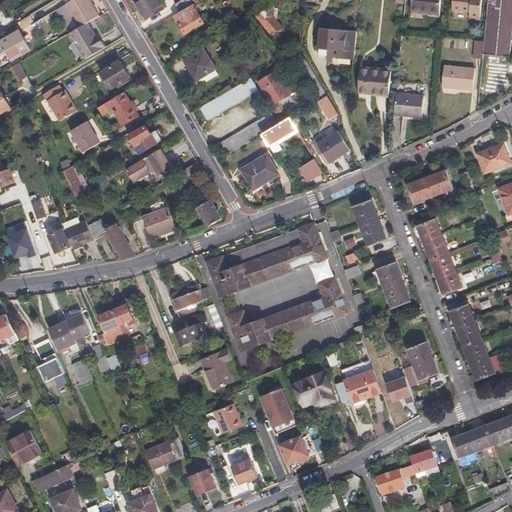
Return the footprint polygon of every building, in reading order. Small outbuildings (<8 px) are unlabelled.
[(75,16),(81,26),(88,22),(96,17),(100,15),(90,0),(71,0),(67,3),(68,4),(74,15),(75,16)] [(135,0),(146,19),(163,9),(160,3),(166,0),(165,0),(135,0)] [(181,10),(192,3),(189,0),(180,0),(176,2),(181,10)] [(440,0),(412,0),(411,9),(430,10),(429,13),(439,15),(440,0)] [(469,18),(480,19),(481,0),(453,0),(453,10),(469,12),(469,18)] [(511,21),(511,0),(488,0),(484,40),(482,53),(509,56),(511,21)] [(203,21),(192,3),(181,10),(174,14),(184,32),(203,21)] [(68,4),(56,11),(63,22),(75,16),(74,15),(68,4)] [(272,15),(266,8),(255,16),(271,34),(281,26),(272,15)] [(81,26),(73,31),(78,39),(80,38),(90,55),(105,46),(102,39),(99,41),(96,35),(88,22),(81,26)] [(354,58),(357,32),(321,27),(318,54),(326,55),(326,59),(333,60),(333,56),(354,58)] [(1,40),(7,51),(11,59),(29,49),(19,30),(1,40)] [(484,40),(475,40),(474,57),(482,57),(482,53),(484,40)] [(291,51),(320,98),(326,94),(297,46),(291,51)] [(205,79),(217,72),(202,48),(183,59),(195,79),(202,75),(205,79)] [(113,63),(101,70),(112,88),(130,77),(120,60),(114,64),(113,63)] [(26,76),(18,63),(11,67),(19,81),(26,76)] [(474,69),(444,66),(442,87),(473,90),(474,69)] [(362,68),(359,94),(388,97),(391,71),(362,68)] [(290,94),(284,83),(278,73),(267,79),(270,84),(268,85),(267,83),(261,86),(276,112),(284,107),(283,106),(293,100),(290,94)] [(251,76),(200,107),(206,118),(251,92),(251,91),(258,87),(251,76)] [(284,83),(290,94),(295,91),(289,80),(284,83)] [(59,84),(43,93),(60,120),(77,110),(65,89),(63,91),(59,84)] [(0,111),(10,106),(0,88),(0,111)] [(125,91),(102,104),(106,111),(117,105),(120,110),(115,112),(123,125),(139,116),(125,91)] [(417,96),(395,93),(393,114),(421,117),(424,96),(417,96)] [(338,113),(326,94),(320,98),(331,117),(338,113)] [(199,106),(193,110),(200,122),(206,118),(200,107),(199,106)] [(220,141),(227,154),(261,133),(284,119),(281,114),(273,118),(270,113),(266,116),(265,114),(220,141)] [(261,133),(268,144),(297,128),(290,116),(284,119),(261,133)] [(87,120),(71,130),(84,151),(100,142),(87,120)] [(146,125),(129,135),(139,153),(156,142),(160,137),(154,129),(150,132),(146,125)] [(349,148),(337,129),(317,142),(321,149),(327,160),(327,161),(328,160),(337,155),(349,148)] [(503,144),(478,153),(484,172),(510,162),(503,144)] [(131,165),(126,168),(134,181),(155,169),(159,175),(172,167),(160,147),(131,165)] [(327,160),(321,149),(318,151),(324,161),(327,160)] [(240,168),(251,187),(266,179),(267,181),(278,175),(266,154),(240,168)] [(321,169),(313,155),(299,164),(306,177),(321,169)] [(71,158),(63,163),(66,169),(70,167),(74,165),(71,158)] [(126,168),(131,165),(127,160),(115,167),(118,172),(126,168)] [(178,171),(177,172),(184,183),(204,172),(197,160),(178,171)] [(66,169),(72,183),(78,179),(70,167),(66,169)] [(0,189),(16,184),(12,173),(5,175),(3,169),(0,170),(0,189)] [(446,169),(426,176),(433,194),(452,186),(446,169)] [(474,190),(467,171),(460,175),(469,200),(477,197),(474,190)] [(105,172),(97,178),(101,185),(110,179),(105,172)] [(413,202),(433,194),(426,176),(406,184),(413,202)] [(72,183),(78,196),(85,192),(78,179),(72,183)] [(252,189),(267,181),(266,179),(251,187),(252,189)] [(511,183),(499,188),(508,213),(511,211),(511,183)] [(210,198),(197,206),(208,225),(222,217),(210,198)] [(38,199),(31,202),(36,217),(44,214),(38,199)] [(164,199),(139,211),(149,231),(174,220),(164,199)] [(353,206),(360,226),(378,219),(371,199),(353,206)] [(481,224),(488,222),(485,213),(477,216),(481,224)] [(417,225),(423,241),(441,234),(435,217),(417,225)] [(90,224),(96,239),(105,235),(98,219),(90,224)] [(378,219),(360,226),(367,244),(385,237),(378,219)] [(297,227),(297,229),(222,256),(221,254),(206,260),(219,295),(327,256),(314,221),(297,227)] [(90,224),(89,222),(66,233),(74,253),(81,250),(80,248),(84,246),(97,240),(96,239),(90,224)] [(108,231),(122,258),(124,258),(133,254),(118,225),(108,231)] [(17,261),(39,253),(30,227),(7,235),(17,261)] [(62,228),(48,234),(54,251),(69,246),(62,228)] [(505,244),(511,240),(511,238),(508,229),(501,233),(505,244)] [(335,242),(342,239),(339,230),(331,233),(335,242)] [(423,241),(430,259),(448,252),(441,234),(423,241)] [(43,237),(36,238),(39,256),(46,254),(43,237)] [(355,237),(345,241),(348,249),(358,245),(355,237)] [(501,251),(493,253),(495,262),(503,261),(501,251)] [(346,256),(349,264),(359,260),(356,252),(346,256)] [(430,259),(437,278),(455,271),(448,252),(430,259)] [(377,268),(384,288),(402,281),(394,262),(377,268)] [(360,265),(345,269),(348,278),(363,273),(360,265)] [(461,287),(455,271),(437,278),(443,293),(461,287)] [(227,315),(239,349),(347,311),(334,276),(317,282),(322,295),(248,322),(243,309),(227,315)] [(402,281),(384,288),(391,307),(409,300),(402,281)] [(171,300),(176,310),(211,297),(207,286),(197,290),(196,287),(192,289),(191,286),(173,293),(175,298),(171,300)] [(214,303),(207,305),(215,326),(222,323),(214,303)] [(125,338),(128,346),(133,344),(125,322),(133,319),(127,304),(113,309),(125,338)] [(455,326),(474,319),(468,304),(449,310),(455,326)] [(125,338),(113,309),(97,316),(103,333),(108,344),(125,338)] [(15,333),(6,314),(0,317),(0,337),(1,340),(15,333)] [(81,314),(65,320),(66,322),(78,348),(85,345),(80,334),(88,331),(81,314)] [(455,326),(463,345),(481,338),(474,319),(455,326)] [(201,321),(175,331),(181,345),(206,335),(201,321)] [(78,348),(66,322),(47,330),(57,351),(58,350),(60,356),(78,348)] [(103,333),(98,335),(101,344),(102,347),(108,344),(103,333)] [(470,363),(488,356),(481,338),(463,345),(470,363)] [(407,349),(412,364),(431,357),(425,342),(407,349)] [(102,347),(101,344),(93,347),(102,371),(110,367),(111,367),(107,358),(102,347)] [(137,354),(147,354),(147,345),(137,346),(137,354)] [(232,380),(225,361),(230,359),(226,349),(201,359),(204,368),(206,368),(213,386),(232,380)] [(332,367),(341,364),(335,351),(327,355),(332,367)] [(65,372),(55,353),(45,359),(47,363),(38,367),(46,382),(65,372)] [(140,356),(142,364),(150,362),(148,354),(140,356)] [(111,367),(110,367),(113,372),(121,369),(115,355),(107,358),(111,367)] [(488,356),(470,363),(476,380),(494,373),(488,356)] [(431,357),(412,364),(419,380),(436,373),(431,357)] [(83,360),(78,362),(81,369),(74,373),(79,385),(92,380),(83,360)] [(81,369),(78,362),(70,365),(74,373),(81,369)] [(372,370),(344,380),(352,405),(365,401),(365,398),(380,393),(372,370)] [(323,372),(295,383),(304,404),(311,401),(314,402),(317,404),(333,398),(323,372)] [(273,428),(297,421),(286,388),(262,396),(273,428)] [(233,403),(213,411),(222,434),(242,425),(233,403)] [(511,438),(504,420),(484,427),(492,446),(511,438)] [(492,446),(484,427),(465,435),(473,453),(492,446)] [(10,439),(19,456),(21,454),(39,446),(31,430),(10,439)] [(473,453),(465,435),(450,440),(458,459),(473,453)] [(300,436),(280,444),(287,463),(298,459),(303,460),(305,459),(307,454),(300,436)] [(19,456),(10,439),(7,441),(15,457),(19,456)] [(177,439),(170,442),(178,460),(184,458),(177,439)] [(155,469),(163,466),(178,460),(170,442),(147,450),(154,469),(155,469)] [(412,464),(416,474),(437,466),(431,450),(410,458),(412,464)] [(410,458),(410,456),(400,460),(401,460),(397,462),(397,463),(371,473),(374,479),(375,478),(389,473),(399,469),(412,464),(410,458)] [(249,458),(232,466),(238,483),(256,476),(249,458)] [(57,469),(32,480),(38,490),(73,476),(68,464),(57,469)] [(389,473),(375,478),(378,486),(385,484),(389,493),(406,487),(403,479),(416,474),(412,464),(399,469),(389,473)] [(208,470),(190,477),(197,493),(215,486),(208,470)] [(112,471),(105,474),(111,489),(118,486),(112,471)] [(494,496),(510,490),(507,484),(491,489),(494,496)] [(73,489),(49,499),(54,511),(74,511),(81,510),(73,489)] [(5,490),(0,492),(0,511),(13,511),(16,511),(5,490)] [(127,504),(130,511),(157,511),(151,495),(127,504)] [(444,511),(455,511),(452,502),(443,505),(444,511)]
